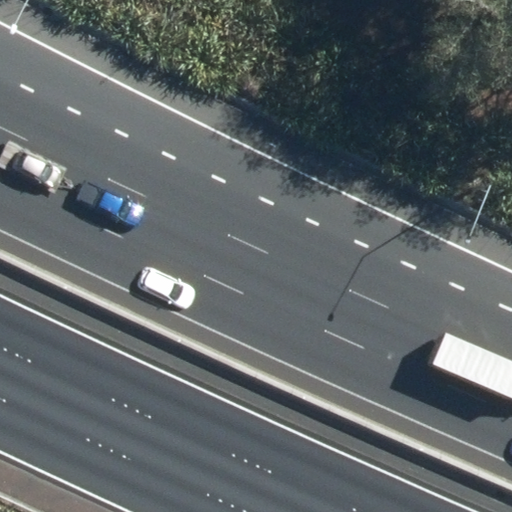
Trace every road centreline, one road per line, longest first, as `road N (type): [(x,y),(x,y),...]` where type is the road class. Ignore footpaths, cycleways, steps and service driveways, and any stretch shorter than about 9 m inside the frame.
road 1 (motorway): [(0,52),(511,295)]
road 2 (motorway): [(0,188),(511,414)]
road 3 (motorway): [(363,511),(0,342)]
